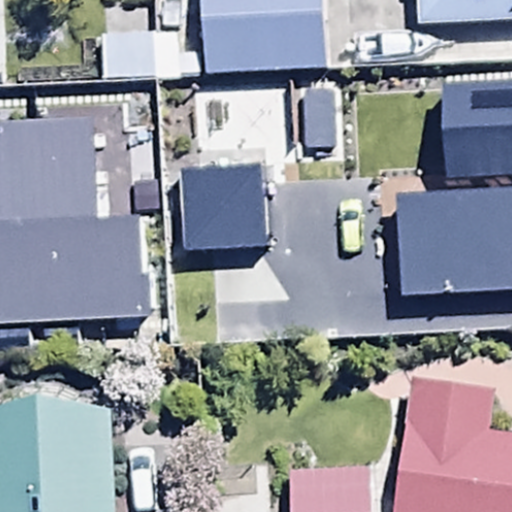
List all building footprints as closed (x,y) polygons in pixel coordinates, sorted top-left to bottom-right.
[(208,0),(208,91),(332,89),(330,0),(208,0)] [(511,33),(511,0),(421,0),(424,38),(511,33)] [(180,48),(102,50),(102,92),(180,92),(180,48)] [(417,391),(398,511),(511,511),(511,445),(492,442),(498,403),(417,391)] [(0,511),(116,511),(115,420),(0,422),(0,511)] [(376,511),(376,474),(291,477),(292,511),(376,511)]
